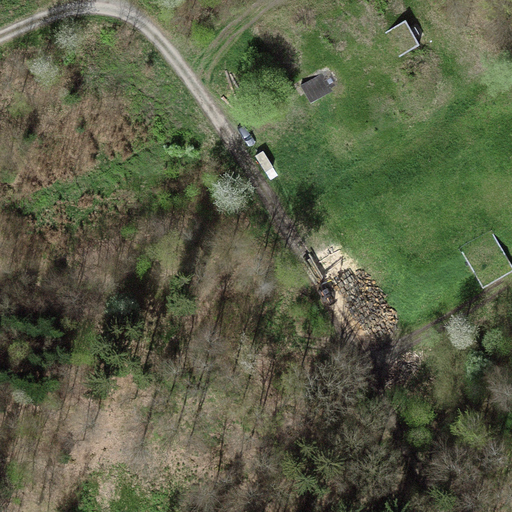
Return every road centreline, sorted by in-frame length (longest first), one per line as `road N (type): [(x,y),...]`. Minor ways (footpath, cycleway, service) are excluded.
road 1 (track): [(130,15),(169,49),(266,195),(447,511)]
road 2 (track): [(0,37),(71,10),(108,7),(130,15)]
